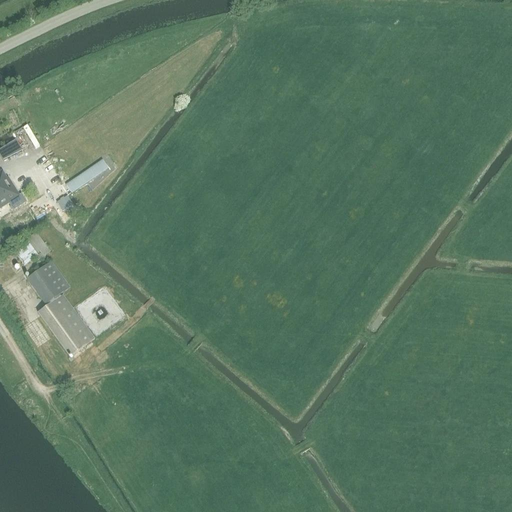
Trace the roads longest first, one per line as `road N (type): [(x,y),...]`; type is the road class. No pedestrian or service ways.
road 1 (track): [(43,390),(175,361),(201,337)]
road 2 (track): [(43,390),(123,511)]
road 3 (tertiary): [(113,0),(0,49)]
